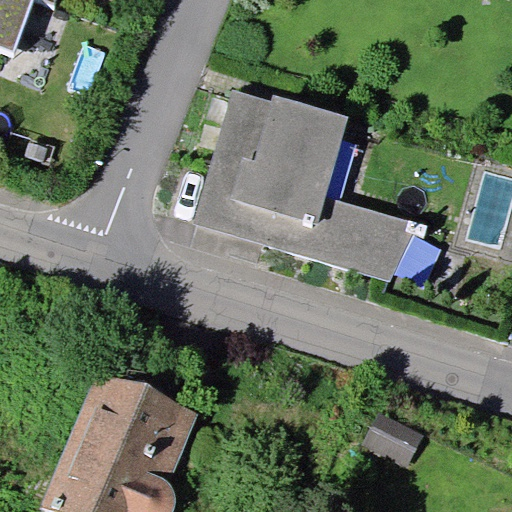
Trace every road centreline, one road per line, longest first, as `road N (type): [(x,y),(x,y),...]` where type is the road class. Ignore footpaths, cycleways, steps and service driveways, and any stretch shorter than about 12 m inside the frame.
road 1 (residential): [(511,387),(91,260)]
road 2 (residential): [(91,260),(199,0)]
